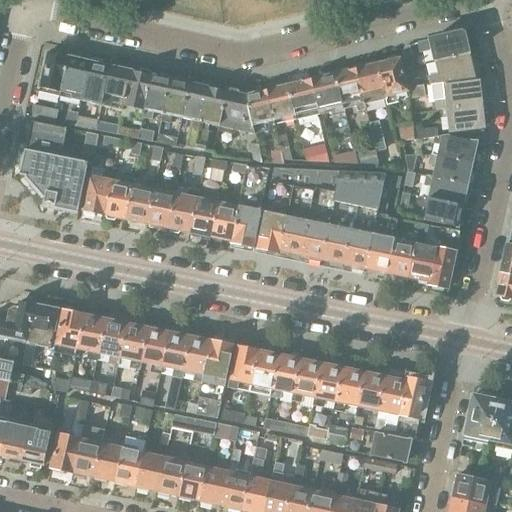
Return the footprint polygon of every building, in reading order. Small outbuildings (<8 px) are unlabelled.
[(460,34),(417,44),(419,53),(431,50),(434,64),(468,55),(468,53),(470,50),(469,44),(465,42),(463,35),(460,34)] [(414,68),(409,46),(405,46),(402,52),(404,58),(406,70),(414,68)] [(60,97),(68,58),(58,56),(58,53),(49,51),(49,54),(47,53),(38,92),(60,97)] [(70,58),(68,58),(60,97),(81,101),(89,63),(79,60),(79,57),(70,55),(70,58)] [(468,55),(434,64),(437,76),(426,78),(427,84),(474,80),(471,68),(474,65),(472,59),(469,58),(468,55)] [(394,96),(407,93),(406,88),(403,75),(400,59),(397,60),(395,57),(388,59),(387,62),(378,65),(386,99),(387,105),(396,103),(394,96)] [(103,106),(111,67),(100,65),(100,62),(91,60),(91,63),(89,63),(81,101),(103,106)] [(365,104),(386,99),(378,65),(375,66),(374,63),(365,65),(366,68),(357,70),(365,104)] [(119,69),(111,67),(103,106),(123,111),(131,72),(128,71),(129,68),(120,66),(119,69)] [(337,74),(335,75),(344,109),(356,106),(357,111),(366,109),(365,104),(357,70),(346,72),(345,69),(336,71),(337,74)] [(131,112),(144,115),(153,76),(149,76),(150,73),(141,71),(140,74),(131,72),(123,111),(121,117),(130,119),(131,112)] [(313,79),(322,114),(331,112),(332,116),(345,113),(344,109),(335,75),(333,75),(332,72),(323,74),(323,77),(313,79)] [(413,73),(403,75),(406,88),(416,87),(413,73)] [(154,115),(163,117),(171,80),(169,80),(169,77),(161,75),(158,78),(153,76),(144,115),(143,120),(153,122),(154,115)] [(172,119),(182,121),(190,84),(187,84),(187,81),(180,79),(177,81),(171,80),(163,117),(172,119)] [(288,86),(296,120),(318,115),(310,81),(299,83),(297,80),(291,82),(290,85),(288,86)] [(195,151),(209,88),(202,87),(202,84),(193,82),(192,85),(190,84),(182,121),(192,123),(186,149),(195,151)] [(266,91),(275,125),(296,120),(288,86),(286,86),(283,83),(277,85),(277,89),(266,91)] [(436,110),(447,109),(480,105),(479,96),(481,94),(480,88),(478,87),(478,83),(444,87),(445,100),(435,101),(436,110)] [(416,87),(406,88),(407,93),(409,100),(425,98),(423,85),(416,87)] [(195,151),(204,153),(210,127),(220,129),(228,93),(225,92),(224,89),(218,87),(216,90),(209,88),(195,151)] [(245,96),(254,130),(275,125),(266,91),(257,93),(254,90),(249,92),(248,96),(245,96)] [(228,93),(220,129),(255,136),(254,130),(245,96),(239,95),(238,92),(231,91),(229,93),(228,93)] [(32,118),(55,123),(57,110),(34,105),(32,118)] [(447,109),(449,131),(483,127),(483,125),(484,123),(484,117),(482,115),(480,105),(447,109)] [(69,113),(67,125),(75,127),(77,117),(77,114),(69,113)] [(75,127),(88,130),(98,132),(100,121),(77,117),(75,127)] [(369,123),(376,151),(376,152),(386,150),(379,121),(369,123)] [(77,213),(78,209),(88,163),(61,158),(67,129),(31,122),(20,175),(24,176),(42,197),(43,196),(45,199),(44,203),(53,205),(53,208),(77,213)] [(119,127),(117,136),(127,139),(128,139),(130,132),(127,129),(119,127)] [(402,141),(413,139),(412,130),(412,127),(399,128),(402,141)] [(435,128),(412,130),(413,139),(435,137),(435,128)] [(139,141),(152,144),(155,134),(141,131),(139,141)] [(479,144),(482,132),(435,137),(433,145),(440,147),(438,158),(471,166),(472,162),(476,161),(477,155),(474,152),(476,143),(479,144)] [(86,133),(82,153),(94,155),(98,135),(86,133)] [(175,148),(176,147),(177,138),(158,134),(156,144),(175,148)] [(277,137),(280,151),(283,161),(292,161),(286,135),(277,137)] [(104,136),(104,137),(103,145),(119,149),(121,140),(104,136)] [(133,143),(131,155),(139,156),(142,144),(133,143)] [(260,156),(258,146),(251,145),(255,164),(262,165),(262,164),(260,156)] [(325,145),(313,148),(317,162),(329,163),(325,145)] [(154,148),(152,161),(160,162),(162,152),(163,148),(155,147),(154,148)] [(283,161),(280,151),(260,156),(262,164),(284,165),(283,161)] [(376,151),(356,156),(359,165),(379,165),(376,152),(376,151)] [(356,152),(332,158),(334,164),(359,165),(356,156),(356,152)] [(174,154),(174,155),(173,167),(181,168),(183,155),(174,154)] [(471,166),(438,158),(431,156),(429,165),(435,167),(433,179),(466,186),(467,183),(471,182),(472,176),(469,173),(471,166)] [(196,157),(195,159),(192,174),(202,176),(205,159),(196,157)] [(416,157),(405,157),(408,172),(410,173),(413,173),(416,160),(416,159),(416,157)] [(210,160),(210,161),(209,169),(224,172),(226,162),(210,160)] [(241,198),(231,242),(231,243),(253,248),(261,209),(261,208),(265,190),(270,168),(247,164),(247,166),(245,175),(240,198),(241,198)] [(233,164),(233,165),(232,172),(245,175),(247,166),(233,164)] [(110,180),(112,181),(113,174),(104,172),(103,171),(91,168),(82,210),(84,211),(83,214),(93,216),(94,213),(103,215),(110,180)] [(273,169),(267,200),(257,249),(278,253),(278,254),(279,254),(295,170),(273,169)] [(317,171),(295,170),(279,254),(299,259),(317,171)] [(299,259),(322,263),(340,172),(317,171),(299,259)] [(363,173),(340,172),(322,263),(343,268),(363,173)] [(406,172),(403,185),(412,186),(415,173),(413,173),(410,173),(408,172),(406,172)] [(365,272),(383,184),(385,174),(363,173),(343,268),(365,272)] [(124,219),(132,185),(133,179),(123,177),(122,183),(112,181),(110,180),(103,215),(105,215),(107,219),(113,221),(116,218),(124,219)] [(466,186),(433,179),(426,177),(424,186),(431,188),(428,200),(461,207),(462,204),(466,203),(467,197),(464,195),(466,186)] [(146,224),(153,190),(155,183),(145,181),(144,188),(132,185),(124,219),(127,220),(128,224),(134,225),(137,222),(146,224)] [(390,186),(383,184),(365,272),(384,276),(384,273),(386,273),(394,238),(397,222),(386,220),(388,214),(385,213),(390,186)] [(167,228),(174,194),(176,188),(166,186),(165,192),(153,190),(146,224),(148,224),(149,228),(156,229),(159,226),(167,228)] [(174,194),(167,228),(169,229),(171,232),(177,234),(180,231),(189,233),(197,193),(187,190),(186,197),(174,194)] [(197,193),(189,233),(191,233),(192,237),(198,238),(201,235),(210,237),(217,203),(219,197),(197,193)] [(402,193),(399,206),(405,207),(408,194),(402,193)] [(241,198),(240,198),(231,196),(229,205),(217,203),(210,237),(212,238),(213,241),(219,243),(222,240),(231,242),(241,198)] [(461,207),(428,200),(421,198),(419,207),(426,208),(423,220),(457,228),(457,225),(461,225),(462,218),(459,215),(461,207)] [(439,228),(436,246),(429,282),(428,285),(431,286),(432,290),(441,292),(444,289),(447,290),(458,232),(439,228)] [(415,242),(394,238),(386,273),(396,275),(397,278),(403,280),(406,277),(407,278),(415,242)] [(436,246),(415,242),(407,278),(416,279),(418,283),(425,284),(427,282),(429,282),(436,246)] [(511,245),(509,245),(506,244),(499,273),(511,275),(511,245)] [(511,275),(499,273),(494,296),(500,297),(501,300),(507,302),(510,299),(511,299),(511,275)] [(28,342),(36,305),(33,304),(33,301),(25,300),(19,303),(19,307),(15,306),(9,310),(8,313),(1,312),(0,318),(0,336),(27,342),(28,342)] [(51,347),(59,310),(56,309),(56,306),(47,304),(46,307),(36,305),(28,342),(27,342),(22,365),(32,367),(36,344),(51,347)] [(75,356),(77,349),(83,315),(75,313),(74,309),(67,308),(65,311),(63,310),(55,345),(54,352),(75,356)] [(96,360),(98,353),(105,320),(97,318),(96,314),(89,313),(86,316),(83,315),(77,349),(88,351),(87,358),(96,360)] [(118,365),(119,358),(126,324),(118,322),(116,319),(110,317),(108,320),(105,320),(98,353),(109,356),(108,363),(118,365)] [(139,369),(141,362),(148,328),(138,326),(138,323),(131,322),(128,325),(126,324),(119,358),(131,360),(129,367),(139,369)] [(161,373),(162,367),(169,333),(160,331),(159,328),(153,326),(150,329),(148,328),(141,362),(153,365),(151,371),(161,373)] [(184,371),(191,337),(181,335),(180,332),(174,330),(171,333),(169,333),(162,367),(175,369),(174,376),(182,378),(184,371)] [(194,380),(204,382),(212,342),(203,340),(202,336),(195,335),(192,338),(191,337),(184,371),(196,374),(194,380)] [(234,343),(212,338),(212,342),(204,382),(203,384),(215,387),(213,396),(223,398),(234,343)] [(239,383),(252,386),(258,351),(257,351),(256,348),(249,346),(247,349),(237,347),(229,388),(238,390),(239,383)] [(260,387),(273,390),(280,356),(279,355),(278,352),(271,351),(268,353),(258,351),(252,386),(250,393),(259,395),(260,387)] [(282,392),(294,395),(301,360),(300,360),(298,356),(292,355),(290,358),(280,356),(273,390),(271,397),(280,399),(282,392)] [(303,396),(315,399),(322,365),(321,364),(320,361),(312,359),(310,362),(301,360),(294,395),(292,401),(301,403),(303,396)] [(15,364),(0,360),(0,379),(22,384),(24,375),(13,373),(15,364)] [(324,401),(336,403),(344,369),(341,369),(340,365),(334,364),(332,367),(322,365),(315,399),(313,406),(323,408),(324,401)] [(357,408),(358,406),(365,373),(363,373),(362,370),(355,368),(353,371),(344,369),(336,403),(335,410),(344,412),(346,405),(357,408)] [(69,388),(70,381),(59,379),(60,372),(55,371),(54,378),(53,391),(68,394),(69,388)] [(358,406),(379,411),(386,378),(384,377),(385,374),(374,372),(373,375),(365,373),(358,406)] [(379,411),(399,415),(400,415),(408,379),(395,376),(395,379),(386,378),(379,411)] [(69,388),(90,393),(93,382),(70,377),(70,381),(69,388)] [(0,379),(0,399),(7,401),(9,391),(20,394),(22,384),(0,379)] [(423,381),(408,379),(400,415),(399,415),(395,433),(415,437),(426,386),(423,381)] [(107,385),(93,382),(90,393),(105,396),(107,385)] [(110,397),(128,401),(130,391),(113,387),(110,397)] [(179,393),(171,391),(168,404),(176,406),(179,393)] [(143,392),(141,404),(143,405),(153,407),(156,395),(143,392)] [(472,395),(462,445),(488,451),(490,439),(499,401),(495,400),(492,396),(482,394),(481,397),(472,395)] [(186,413),(188,413),(197,415),(201,398),(199,397),(197,405),(188,403),(186,413)] [(0,399),(0,406),(10,408),(12,402),(7,401),(0,399)] [(218,420),(222,402),(212,400),(208,418),(218,420)] [(499,401),(490,439),(500,441),(498,450),(511,453),(511,450),(511,400),(509,400),(509,403),(499,401)] [(79,401),(73,424),(83,426),(88,403),(79,401)] [(121,405),(121,408),(119,417),(129,420),(132,407),(121,405)] [(153,411),(138,408),(135,418),(151,421),(153,411)] [(43,418),(54,421),(55,413),(45,410),(43,418)] [(224,410),(222,420),(230,422),(233,412),(224,410)] [(174,415),(172,426),(193,430),(195,420),(174,415)] [(99,416),(95,432),(103,434),(107,418),(99,416)] [(257,419),(245,417),(244,425),(256,427),(257,419)] [(354,425),(362,427),(364,419),(355,417),(354,425)] [(386,420),(377,418),(374,428),(384,430),(386,420)] [(263,429),(286,434),(288,424),(265,419),(263,429)] [(22,460),(29,428),(19,426),(20,422),(9,420),(8,424),(1,456),(11,458),(10,461),(19,463),(20,460),(22,460)] [(195,420),(193,430),(214,434),(216,424),(195,420)] [(0,455),(1,456),(8,424),(0,421),(0,455)] [(30,424),(29,428),(22,460),(32,463),(31,466),(40,467),(41,464),(44,465),(53,425),(48,424),(46,432),(39,430),(40,427),(30,424)] [(239,511),(240,510),(241,510),(249,477),(236,474),(245,430),(217,424),(214,438),(234,442),(228,472),(227,472),(220,505),(229,507),(228,510),(237,511),(239,511)] [(308,438),(310,428),(288,424),(286,434),(308,438)] [(311,425),(310,428),(308,438),(327,442),(329,433),(330,425),(326,425),(323,427),(323,430),(316,428),(316,426),(311,425)] [(144,453),(148,431),(140,429),(138,441),(136,441),(134,451),(123,449),(116,482),(123,483),(122,486),(133,489),(134,486),(136,486),(144,453)] [(351,429),(350,436),(362,438),(363,431),(351,429)] [(327,442),(346,446),(347,437),(329,433),(327,442)] [(370,433),(368,442),(373,443),(370,456),(406,463),(406,460),(409,460),(411,453),(408,451),(410,441),(370,433)] [(74,473),(81,439),(58,434),(51,468),(53,468),(52,471),(63,473),(64,471),(74,473)] [(155,491),(157,491),(165,458),(167,448),(166,448),(169,436),(161,434),(156,456),(144,453),(136,486),(144,488),(143,491),(155,494),(155,491)] [(92,476),(95,477),(102,444),(81,439),(74,473),(80,474),(80,477),(91,480),(92,476)] [(112,481),(116,482),(123,449),(102,444),(95,477),(101,479),(101,481),(112,484),(112,481)] [(263,511),(270,482),(259,479),(264,461),(262,461),(265,452),(255,450),(249,477),(241,510),(250,511),(249,511),(263,511)] [(343,455),(322,451),(320,461),(340,466),(343,455)] [(459,455),(456,471),(467,473),(471,458),(459,455)] [(386,462),(365,457),(363,467),(384,472),(386,462)] [(176,496),(178,496),(185,463),(165,458),(157,491),(165,493),(164,496),(176,498),(176,496)] [(404,467),(386,462),(384,472),(402,476),(404,467)] [(197,501),(199,501),(206,467),(185,463),(178,496),(186,498),(186,501),(197,503),(197,501)] [(285,511),(292,486),(281,484),(283,475),(282,475),(284,465),(275,463),(271,482),(270,482),(263,511),(285,511)] [(301,482),(305,467),(296,465),(293,480),(301,482)] [(218,505),(220,505),(227,472),(206,467),(199,501),(207,503),(207,505),(218,508),(218,505)] [(508,471),(498,469),(495,483),(501,484),(505,485),(508,471)] [(346,475),(338,473),(336,485),(344,487),(346,475)] [(453,484),(450,495),(452,495),(486,503),(486,505),(496,506),(501,484),(495,483),(457,475),(455,484),(453,484)] [(307,511),(312,491),(292,486),(285,511),(307,511)] [(355,501),(354,500),(351,511),(373,511),(378,493),(358,489),(355,501)] [(329,511),(333,496),(312,491),(307,511),(329,511)] [(378,493),(373,511),(397,511),(398,510),(384,507),(387,495),(378,493)] [(486,503),(452,495),(448,511),(484,511),(486,505),(486,503)] [(333,496),(329,511),(351,511),(354,500),(333,496)]
